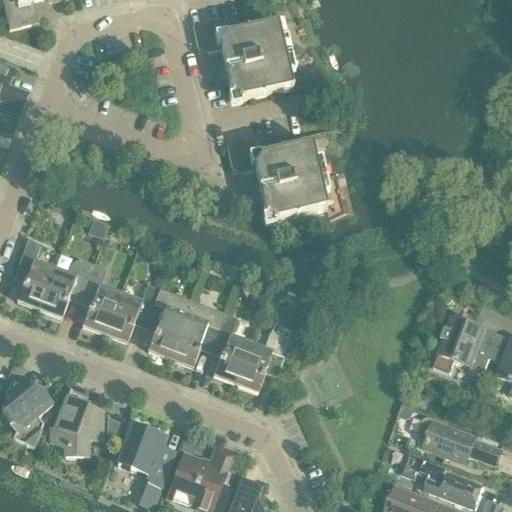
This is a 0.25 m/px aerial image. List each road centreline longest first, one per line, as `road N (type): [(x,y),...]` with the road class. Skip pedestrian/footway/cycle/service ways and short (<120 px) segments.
road 1 (residential): [(300,511),(272,454),(239,426),(0,336)]
road 2 (residential): [(50,112),(78,36),(163,19),(193,164)]
road 3 (residential): [(193,164),(50,112)]
road 4 (residential): [(0,243),(50,112)]
